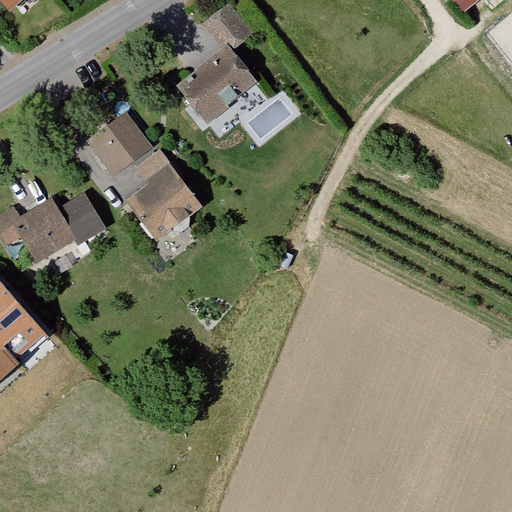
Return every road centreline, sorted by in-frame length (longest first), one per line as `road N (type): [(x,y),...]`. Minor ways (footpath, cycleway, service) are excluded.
road 1 (tertiary): [(157,0),(0,94)]
road 2 (unknown): [(32,74),(115,180)]
